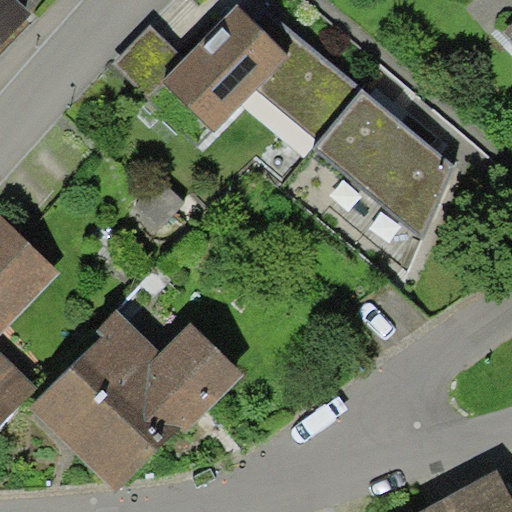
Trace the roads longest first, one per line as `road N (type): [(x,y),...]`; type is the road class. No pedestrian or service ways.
road 1 (residential): [(511,306),(382,395),(345,475)]
road 2 (residential): [(0,139),(120,0)]
road 3 (residential): [(345,475),(511,426)]
road 4 (residential): [(195,511),(345,475)]
